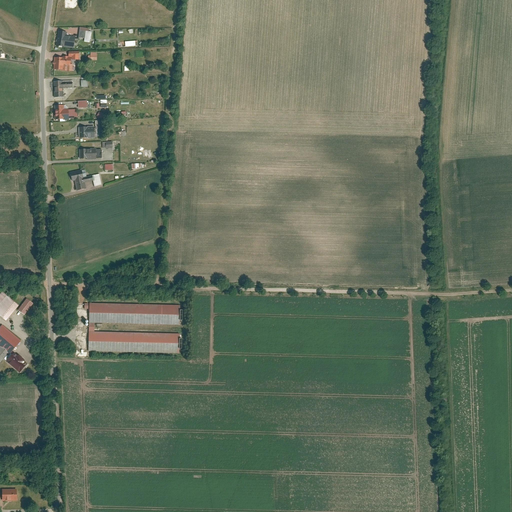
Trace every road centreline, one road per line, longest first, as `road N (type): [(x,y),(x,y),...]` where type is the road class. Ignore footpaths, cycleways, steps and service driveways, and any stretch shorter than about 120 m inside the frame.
road 1 (tertiary): [(51,0),(42,68),(56,511)]
road 2 (track): [(511,291),(49,285)]
road 3 (track): [(177,0),(155,287)]
